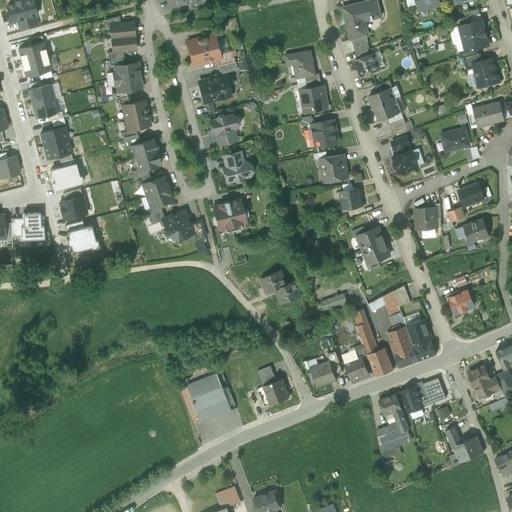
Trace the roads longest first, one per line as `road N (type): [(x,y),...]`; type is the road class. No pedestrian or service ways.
road 1 (residential): [(153,11),(146,39),(183,189),(197,196),(210,182),(163,23)]
road 2 (residential): [(311,409),(217,450),(119,511)]
road 3 (residential): [(390,202),(318,0)]
road 4 (track): [(212,269),(178,264),(0,286)]
road 5 (residential): [(499,142),(501,287),(511,323)]
road 6 (residential): [(212,269),(285,356),(311,409)]
road 7 (residential): [(452,355),(390,202)]
road 8 (unclassified): [(504,511),(452,355)]
road 9 (residential): [(44,199),(0,41)]
road 10 (residential): [(452,355),(311,409)]
road 11 (residential): [(390,202),(483,163),(499,142)]
